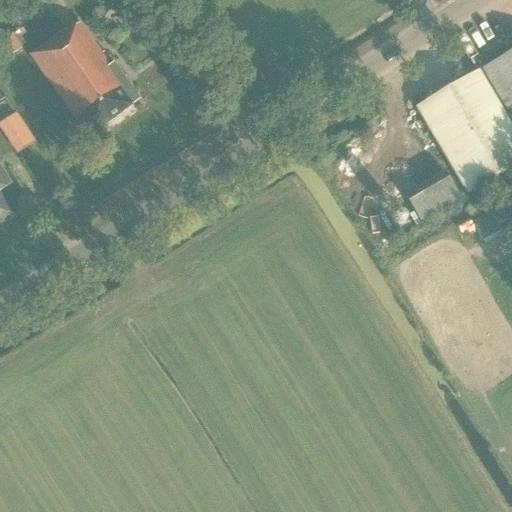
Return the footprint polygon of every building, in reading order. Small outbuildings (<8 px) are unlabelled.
[(88,139),(139,100),(112,64),(109,67),(77,26),(67,34),(64,30),(30,56),(88,139)] [(0,49),(5,58),(22,48),(12,33),(0,40),(0,49)] [(511,53),(483,70),(511,119),(511,53)] [(511,126),(479,71),(416,107),(467,194),(511,167),(511,126)] [(17,154),(35,141),(26,128),(8,140),(17,154)] [(352,151),(352,164),(370,163),(369,151),(352,151)] [(0,221),(11,215),(0,196),(0,191),(11,185),(0,166),(0,221)] [(444,170),(402,192),(415,218),(458,196),(444,170)] [(380,194),(389,219),(401,215),(392,190),(380,194)] [(470,219),(480,241),(495,234),(485,212),(470,219)]
